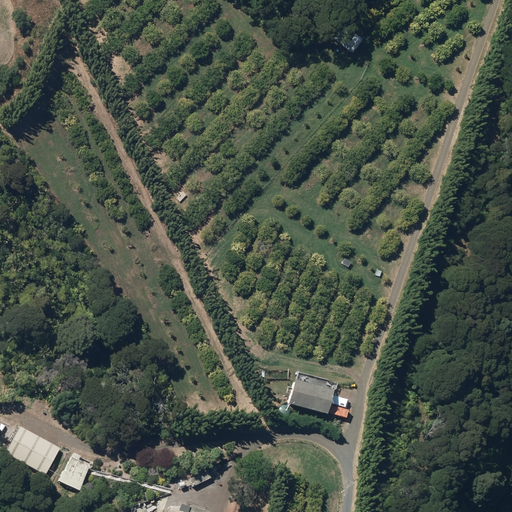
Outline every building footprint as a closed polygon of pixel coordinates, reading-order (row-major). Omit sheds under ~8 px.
[(344,27),(332,42),(347,55),(360,40),(344,27)] [(290,405),(329,415),(336,391),(296,380),(290,405)] [(6,455),(45,477),(60,450),(21,428),(6,455)] [(88,467),(67,459),(62,474),(58,472),(53,484),(76,492),(83,474),(85,474),(88,467)] [(207,470),(190,478),(194,486),(211,478),(207,470)]
